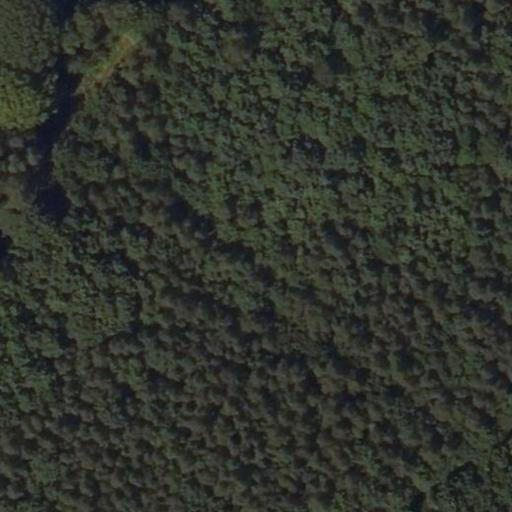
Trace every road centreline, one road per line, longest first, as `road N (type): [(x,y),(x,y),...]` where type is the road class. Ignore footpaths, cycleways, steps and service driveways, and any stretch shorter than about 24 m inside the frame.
road 1 (track): [(0,258),(176,0)]
road 2 (track): [(409,511),(511,440)]
